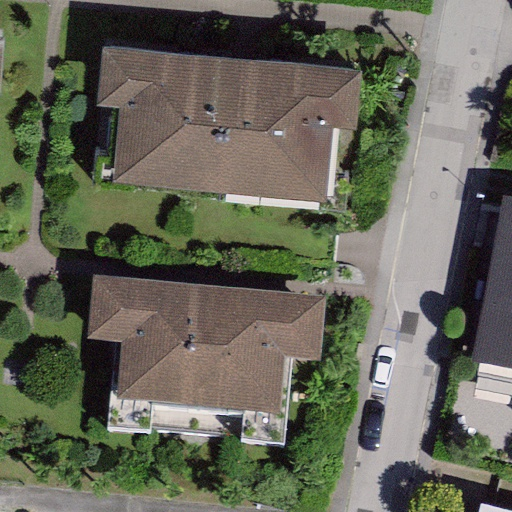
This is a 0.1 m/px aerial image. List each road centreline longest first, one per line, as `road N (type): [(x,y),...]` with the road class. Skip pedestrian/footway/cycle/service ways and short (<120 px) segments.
road 1 (residential): [(373,511),(466,30)]
road 2 (residential): [(179,0),(466,30)]
